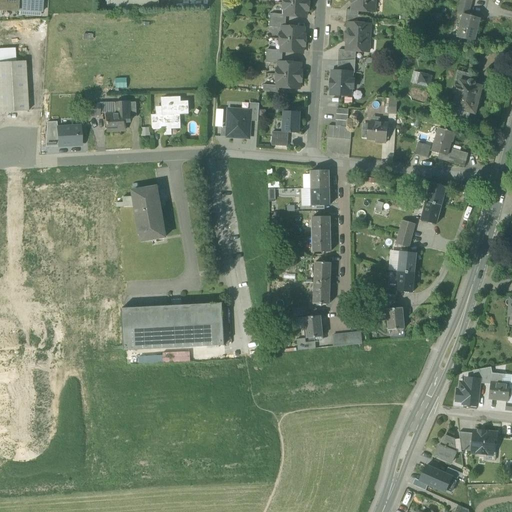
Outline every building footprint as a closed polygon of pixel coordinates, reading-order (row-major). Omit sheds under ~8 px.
[(0,0),(0,10),(17,11),(17,0),(0,0)] [(17,0),(17,11),(41,13),(42,0),(17,0)] [(374,12),(374,0),(350,0),(350,1),(353,4),(352,10),(352,11),(359,11),(374,12)] [(460,0),(460,2),(458,8),(463,9),(470,11),(471,5),(472,0),(460,0)] [(309,9),(309,5),(284,4),(283,8),(285,10),(284,15),(284,16),(286,16),(291,16),(292,17),(297,18),(298,17),(306,17),(307,11),(309,9)] [(457,38),(475,42),(481,19),(468,16),(470,11),(463,9),(461,15),(463,15),(457,38)] [(345,33),(345,37),(369,39),(370,25),(358,24),(348,23),(348,24),(348,31),(345,33)] [(280,35),(280,39),(306,41),(306,37),(304,35),(304,29),(296,29),(296,27),(290,27),(289,28),(285,28),(282,28),(282,34),(280,35)] [(368,52),(369,39),(345,37),(345,41),(347,44),(347,50),(347,51),(356,52),(368,52)] [(305,45),(306,41),(280,39),(280,44),(281,45),(281,51),(283,51),(288,52),(289,53),(294,53),(295,52),(303,53),(303,47),(305,45)] [(0,48),(0,62),(15,62),(15,48),(0,48)] [(339,50),(338,61),(355,60),(356,52),(347,51),(347,50),(339,50)] [(352,73),(355,73),(355,60),(338,62),(337,72),(352,72),(352,73)] [(15,62),(0,62),(0,112),(28,111),(25,61),(15,62)] [(277,71),(277,75),(302,77),(302,73),(300,71),(301,65),(293,64),(292,63),(287,63),(286,64),(282,63),(279,63),(279,64),(278,69),(277,71)] [(330,95),(351,96),(351,88),(353,89),(354,81),(352,80),(352,73),(352,72),(337,72),(332,71),(331,80),(330,88),(331,88),(330,95)] [(474,114),(476,105),(478,105),(479,103),(480,99),(480,96),(479,95),(481,86),(474,84),(473,83),(472,81),(471,80),(470,80),(471,75),(456,71),(454,80),(455,81),(452,94),(455,95),(451,108),(457,109),(455,117),(467,120),(469,112),(474,114)] [(411,83),(418,85),(421,74),(414,72),(411,83)] [(418,85),(429,88),(432,77),(421,74),(418,85)] [(302,80),(302,77),(277,75),(276,79),(278,81),(277,86),(277,87),(279,87),(284,87),(285,88),(290,89),(291,88),(299,88),(300,82),(302,80)] [(263,91),(279,93),(279,87),(277,87),(277,86),(263,85),(263,91)] [(151,116),(152,129),(172,128),(171,125),(180,124),(180,114),(188,113),(187,102),(180,102),(180,98),(163,98),(163,107),(157,107),(157,116),(151,116)] [(388,113),(396,114),(396,111),(397,99),(396,99),(389,98),(388,113)] [(105,112),(105,115),(115,115),(114,103),(100,104),(100,113),(105,112)] [(114,103),(115,115),(125,115),(125,122),(130,122),(130,117),(130,103),(114,103)] [(250,111),(250,121),(258,122),(259,104),(250,103),(250,111)] [(368,115),(384,117),(386,105),(370,103),(368,115)] [(85,104),(86,116),(100,116),(100,113),(100,104),(85,104)] [(335,126),(347,127),(349,109),(337,109),(335,126)] [(227,127),(227,137),(249,138),(250,121),(250,111),(228,110),(227,127)] [(288,133),(298,134),(300,113),(284,112),(283,133),(288,133)] [(125,131),(125,122),(125,115),(115,115),(105,115),(105,125),(106,125),(106,131),(125,131)] [(47,122),(45,147),(57,146),(57,128),(56,122),(47,122)] [(376,142),(386,143),(388,124),(369,122),(367,139),(376,140),(376,142)] [(57,128),(57,146),(81,145),(80,126),(57,128)] [(327,138),(351,140),(352,128),(328,126),(327,138)] [(141,128),(141,136),(150,136),(150,128),(141,128)] [(444,161),(464,167),(468,154),(451,149),(453,142),(452,142),(455,133),(448,131),(448,130),(446,130),(439,129),(432,152),(446,156),(444,161)] [(287,146),(288,133),(283,133),(273,132),(272,145),(287,146)] [(431,147),(424,145),(418,143),(415,155),(420,156),(427,158),(431,147)] [(311,175),(311,189),(329,189),(329,171),(311,171),(311,175)] [(303,175),(303,189),(311,189),(311,175),(303,175)] [(416,199),(426,202),(431,183),(421,180),(416,199)] [(431,183),(426,202),(442,206),(447,187),(431,183)] [(133,191),(134,197),(135,207),(141,242),(166,238),(158,187),(133,191)] [(312,206),(311,189),(303,189),(301,189),(302,207),(312,206)] [(329,206),(329,189),(311,189),(312,206),(329,206)] [(123,203),(117,203),(117,208),(135,207),(134,197),(123,198),(123,203)] [(378,202),(375,211),(381,213),(384,203),(378,202)] [(436,225),(442,206),(426,202),(421,221),(436,225)] [(312,218),(312,235),(330,235),(330,217),(312,218)] [(396,244),(408,248),(410,241),(412,235),(415,224),(402,221),(399,232),(398,238),(396,244)] [(331,252),(330,235),(312,235),(313,253),(331,252)] [(389,271),(398,272),(400,252),(391,251),(389,271)] [(400,252),(398,272),(414,273),(416,254),(400,252)] [(315,262),(314,283),(330,284),(331,263),(315,262)] [(387,290),(396,291),(398,272),(389,271),(387,290)] [(412,293),(414,273),(398,272),(396,291),(412,293)] [(306,293),(314,294),(314,283),(306,283),(306,293)] [(329,305),(330,284),(314,283),(314,294),(313,304),(329,305)] [(383,290),(373,291),(374,300),(384,300),(383,290)] [(373,301),(374,300),(373,291),(366,292),(366,301),(373,301)] [(374,300),(373,301),(374,310),(385,309),(384,300),(374,300)] [(222,303),(121,309),(123,351),(224,345),(222,303)] [(293,317),(306,316),(305,310),(305,307),(293,308),(293,317)] [(387,310),(389,331),(404,329),(402,308),(387,310)] [(306,328),(307,339),(323,337),(321,316),(305,318),(306,328)] [(297,329),(306,328),(305,318),(296,318),(297,329)] [(333,335),(334,347),(362,344),(360,333),(333,335)] [(297,339),(298,350),(316,349),(315,342),(305,343),(305,339),(297,339)] [(190,361),(190,351),(163,352),(164,362),(190,361)] [(491,367),(473,371),(474,377),(474,379),(480,379),(479,383),(491,385),(491,383),(492,373),(491,367)] [(505,375),(492,373),(491,383),(502,384),(503,379),(504,379),(505,375)] [(511,383),(511,375),(505,375),(504,379),(503,379),(502,384),(509,385),(511,385),(511,383)] [(463,405),(477,406),(479,383),(480,379),(474,379),(474,377),(466,378),(466,384),(461,383),(460,390),(457,390),(456,401),(464,402),(463,405)] [(489,399),(507,401),(508,401),(509,385),(502,384),(491,383),(491,385),(492,385),(492,389),(490,389),(489,399)] [(317,509),(315,511),(333,511),(338,500),(342,502),(360,456),(354,454),(356,450),(351,448),(353,442),(358,444),(368,420),(331,405),(328,413),(324,411),(317,428),(342,438),(338,448),(335,446),(311,507),(317,509)] [(296,432),(285,428),(277,448),(288,452),(296,432)] [(486,454),(492,455),(492,451),(493,442),(496,443),(497,434),(486,432),(479,431),(478,432),(474,431),(474,434),(472,451),(472,453),(486,454)] [(459,432),(460,439),(461,450),(472,451),(474,434),(459,432)] [(434,455),(452,463),(456,453),(455,452),(454,439),(445,435),(441,446),(438,445),(434,455)] [(495,461),(496,451),(492,451),(492,455),(486,454),(486,460),(495,461)] [(442,470),(444,464),(428,458),(426,464),(442,470)] [(444,473),(426,466),(420,481),(425,483),(445,492),(452,477),(444,473)] [(446,467),(444,473),(452,477),(456,479),(459,473),(446,467)] [(423,489),(425,483),(420,481),(414,478),(411,484),(423,489)]
